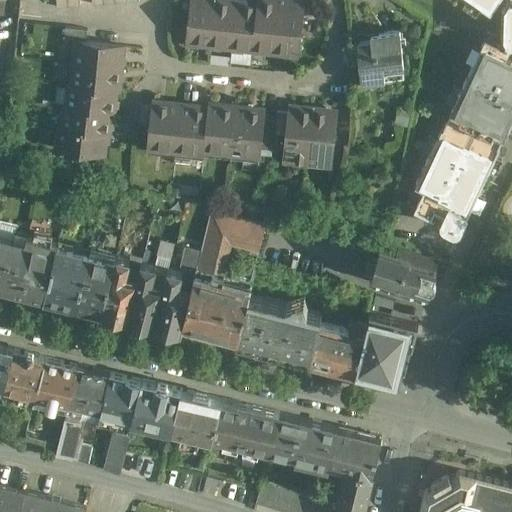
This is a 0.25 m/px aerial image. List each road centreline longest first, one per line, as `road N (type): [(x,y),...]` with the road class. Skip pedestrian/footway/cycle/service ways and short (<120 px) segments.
road 1 (tertiary): [(419,414),(0,307)]
road 2 (residential): [(340,0),(336,59),(307,74),(162,58),(164,0)]
road 3 (residential): [(0,451),(222,511)]
road 4 (residential): [(419,414),(450,333),(467,320),(511,311)]
